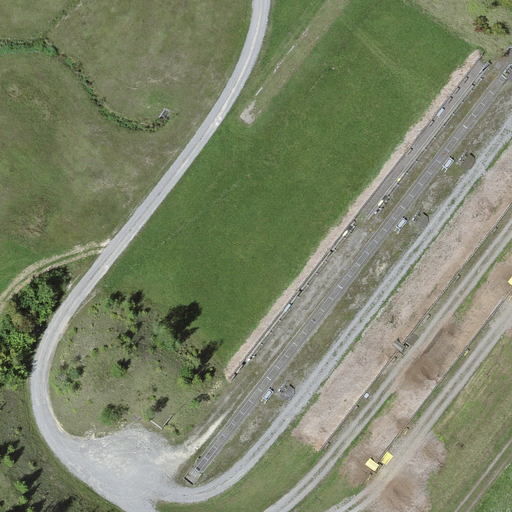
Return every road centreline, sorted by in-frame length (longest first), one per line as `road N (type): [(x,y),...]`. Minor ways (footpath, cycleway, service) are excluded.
road 1 (track): [(133,511),(84,476),(56,442),(38,382),(65,317),(244,77),(262,0)]
road 2 (track): [(274,511),(296,497),(511,223)]
road 3 (track): [(511,314),(352,511)]
